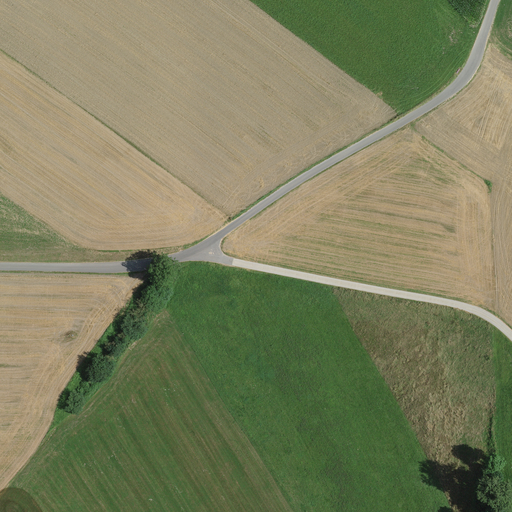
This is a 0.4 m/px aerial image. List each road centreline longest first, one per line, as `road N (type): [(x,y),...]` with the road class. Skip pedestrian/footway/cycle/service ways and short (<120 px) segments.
road 1 (unclassified): [(495,0),(474,60),(445,95),(197,250)]
road 2 (unclassified): [(197,250),(222,262),(463,306),(511,336)]
road 3 (unclassified): [(197,250),(110,269),(0,266)]
